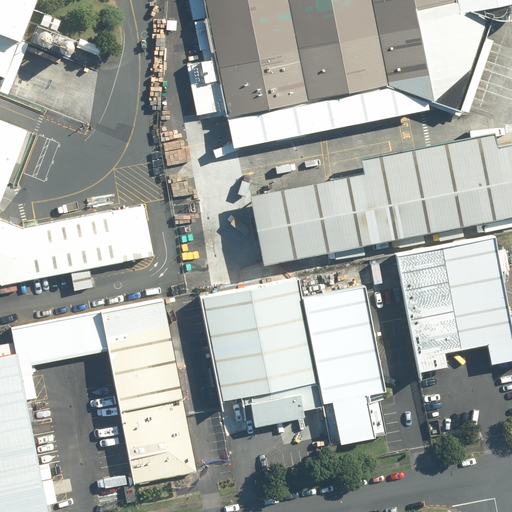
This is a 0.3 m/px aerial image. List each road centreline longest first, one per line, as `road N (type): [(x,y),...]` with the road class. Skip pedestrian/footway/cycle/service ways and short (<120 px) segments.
road 1 (unknown): [(171,0),(173,103),(194,169),(215,173),(225,193),(232,256)]
road 2 (unclassified): [(300,511),(490,474)]
